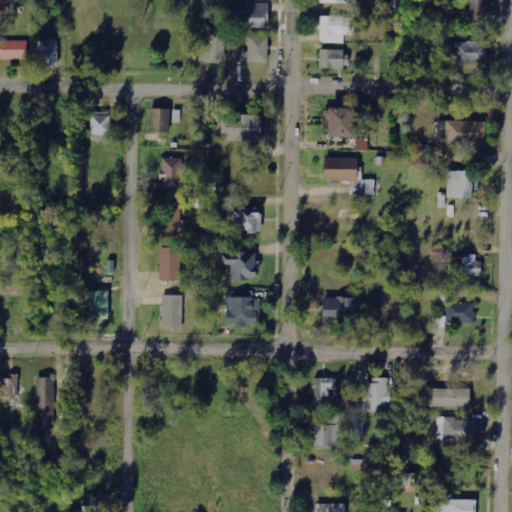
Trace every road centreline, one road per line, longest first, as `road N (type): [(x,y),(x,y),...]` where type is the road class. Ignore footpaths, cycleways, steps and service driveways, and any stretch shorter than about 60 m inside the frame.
road 1 (residential): [(498,511),(510,0)]
road 2 (tertiary): [(285,511),(289,0)]
road 3 (residential): [(508,92),(0,81)]
road 4 (residential): [(502,352),(0,347)]
road 5 (residential): [(126,511),(135,85)]
